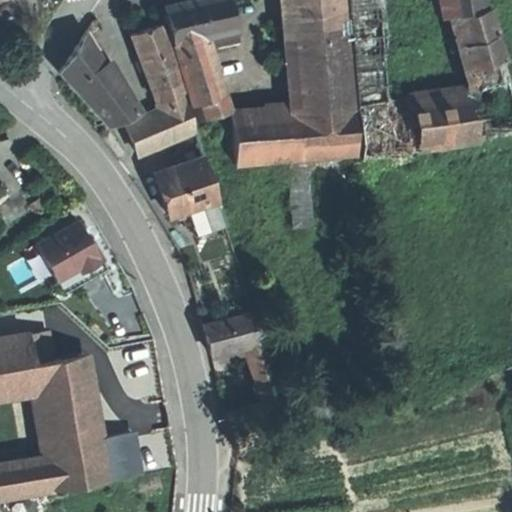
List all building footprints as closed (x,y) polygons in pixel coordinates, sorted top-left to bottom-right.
[(187,0),(162,6),(171,44),(202,37),(234,29),(227,0),(187,0)] [(310,0),(277,0),(287,107),(319,104),(310,0)] [(340,0),(310,0),(319,104),(350,102),(340,0)] [(345,0),(355,104),(384,100),(375,0),(345,0)] [(443,0),(446,14),(450,13),(482,7),(480,0),(443,0)] [(459,44),(496,36),(487,6),(482,7),(450,13),(459,44)] [(17,9),(1,11),(3,30),(19,28),(17,9)] [(150,90),(178,80),(173,64),(159,24),(143,29),(130,34),(150,90)] [(131,112),(84,33),(72,50),(59,70),(103,122),(131,112)] [(507,80),(496,36),(459,44),(470,87),(507,80)] [(202,37),(171,44),(170,44),(176,62),(207,53),(202,37)] [(207,53),(176,62),(189,104),(198,102),(220,95),(207,53)] [(150,90),(154,101),(181,91),(178,80),(150,90)] [(481,137),(470,87),(408,96),(417,148),(481,137)] [(124,123),(137,153),(193,129),(181,91),(154,101),(157,109),(124,123)] [(224,110),(220,95),(198,102),(202,117),(224,110)] [(361,157),(417,148),(408,96),(384,100),(355,104),(361,157)] [(319,104),(287,107),(229,112),(233,162),(287,158),(299,157),(354,152),(350,102),(319,104)] [(293,228),(305,227),(299,157),(287,158),(293,228)] [(189,165),(188,163),(154,174),(162,198),(167,215),(173,213),(216,199),(203,160),(189,165)] [(220,211),(216,199),(173,213),(177,224),(188,221),(220,211)] [(220,211),(188,221),(193,236),(225,225),(220,211)] [(34,243),(54,279),(76,266),(79,271),(100,259),(89,240),(87,241),(84,243),(77,231),(81,229),(75,220),(34,243)] [(87,241),(81,229),(77,231),(84,243),(87,241)] [(105,268),(100,259),(79,271),(76,266),(54,279),(62,292),(105,268)] [(244,346),(262,342),(263,342),(253,310),(202,324),(210,354),(244,346)] [(30,361),(49,358),(45,330),(25,333),(30,361)] [(31,367),(30,361),(25,333),(25,331),(0,335),(0,372),(29,368),(31,367)] [(263,405),(281,400),(262,342),(244,346),(262,401),(263,405)] [(109,347),(105,348),(81,352),(95,437),(124,432),(109,347)] [(81,352),(49,358),(30,361),(31,367),(29,368),(33,392),(44,454),(50,486),(102,477),(95,437),(81,352)] [(29,368),(0,372),(0,398),(33,392),(29,368)] [(230,433),(236,452),(291,435),(281,400),(263,405),(262,401),(224,412),(230,433)] [(124,432),(95,437),(102,477),(137,471),(130,431),(124,432)] [(0,494),(50,486),(44,454),(0,461),(0,494)]
